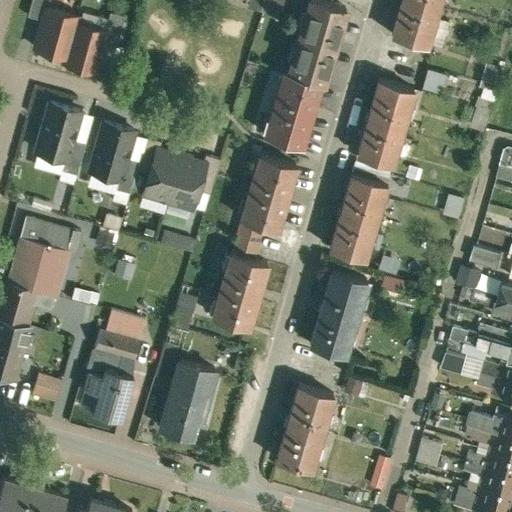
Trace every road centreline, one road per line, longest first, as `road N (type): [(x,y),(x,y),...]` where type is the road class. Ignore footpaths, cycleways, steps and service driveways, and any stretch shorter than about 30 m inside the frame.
road 1 (residential): [(242,492),(382,0)]
road 2 (residential): [(511,135),(492,130),(381,511)]
road 3 (residential): [(0,422),(242,492)]
road 4 (residential): [(23,71),(208,122),(231,118)]
